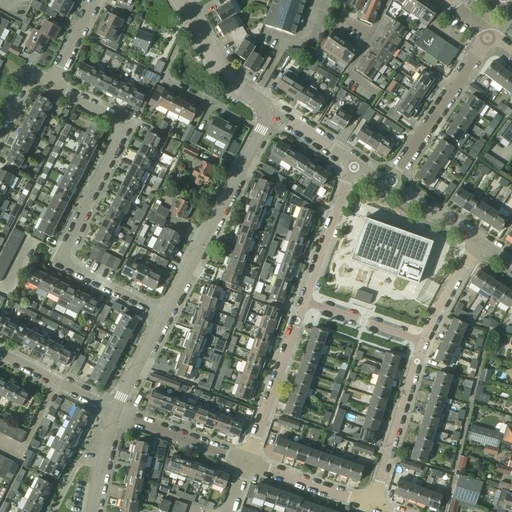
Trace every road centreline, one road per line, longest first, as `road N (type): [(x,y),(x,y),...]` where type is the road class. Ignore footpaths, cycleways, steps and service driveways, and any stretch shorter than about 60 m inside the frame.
road 1 (residential): [(165,313),(61,259),(124,124),(52,84)]
road 2 (residential): [(245,465),(354,165)]
road 3 (residential): [(372,505),(424,347),(476,241)]
road 4 (unclassified): [(165,313),(266,109)]
road 5 (residential): [(389,185),(493,39)]
road 6 (residential): [(245,465),(114,411)]
road 7 (residential): [(372,505),(245,465)]
road 8 (residential): [(114,411),(0,353)]
road 9 (residential): [(194,25),(164,80),(221,110)]
